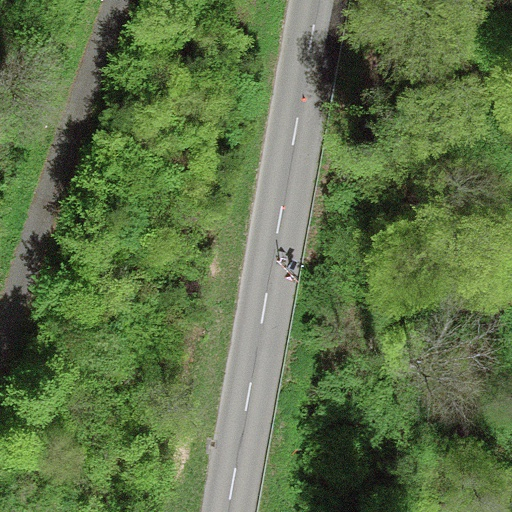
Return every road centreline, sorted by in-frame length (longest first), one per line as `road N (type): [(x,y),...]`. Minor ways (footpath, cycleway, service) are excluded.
road 1 (tertiary): [(225,511),(320,0)]
road 2 (unclassified): [(119,0),(0,346)]
